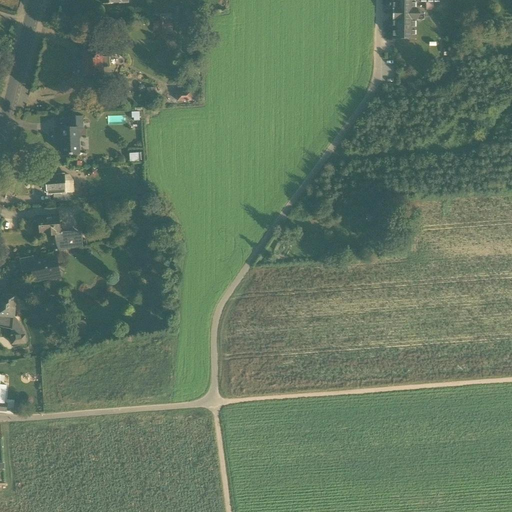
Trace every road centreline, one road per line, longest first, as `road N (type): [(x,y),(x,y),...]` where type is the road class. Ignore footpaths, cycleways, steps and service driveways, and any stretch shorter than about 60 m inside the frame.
road 1 (residential): [(0,417),(511,380)]
road 2 (track): [(213,404),(215,312),(368,96)]
road 3 (tertiary): [(35,0),(0,140)]
